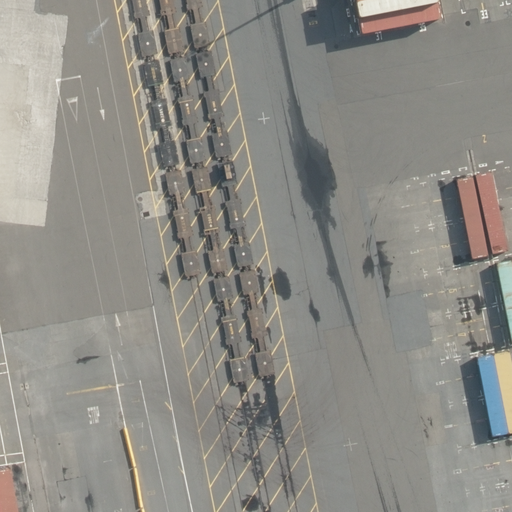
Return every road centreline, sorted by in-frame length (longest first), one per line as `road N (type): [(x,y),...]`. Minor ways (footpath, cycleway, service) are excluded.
road 1 (unknown): [(83,302),(23,0)]
road 2 (unknown): [(267,0),(319,262)]
road 3 (unknown): [(319,262),(371,511)]
road 4 (unknown): [(83,302),(319,262)]
road 5 (unknown): [(319,262),(511,226)]
